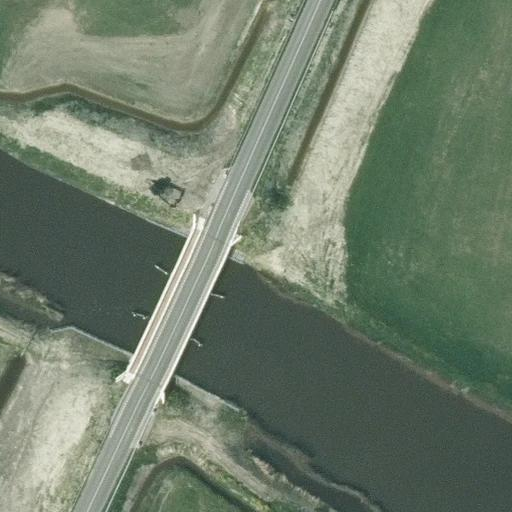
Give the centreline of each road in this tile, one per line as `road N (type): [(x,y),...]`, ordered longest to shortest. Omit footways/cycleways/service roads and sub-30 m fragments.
road 1 (secondary): [(84,511),(321,0)]
road 2 (track): [(293,511),(133,404)]
